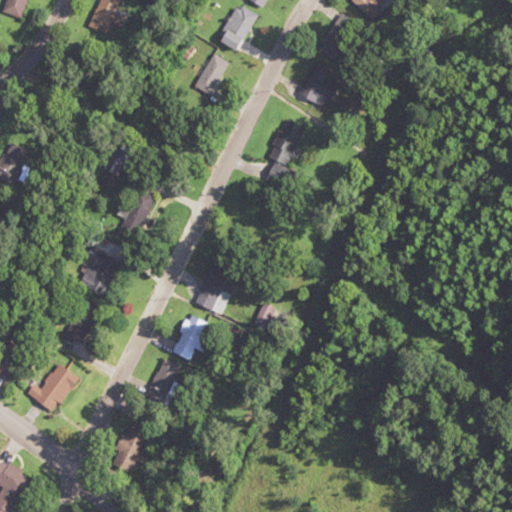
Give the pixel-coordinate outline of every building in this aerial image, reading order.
[(26,0),(5,0),(1,13),(20,20),(26,0)] [(98,0),(86,30),(113,40),(123,15),(114,12),(118,0),(98,0)] [(265,0),(245,0),(260,9),(265,0)] [(255,17),(237,6),(215,41),(234,52),(255,17)] [(228,65),(213,55),(192,86),(207,96),(228,65)] [(296,94),(316,107),(324,95),(331,100),(341,84),(315,66),(296,94)] [(266,159),(286,168),(304,128),(284,119),(266,159)] [(118,232),(137,239),(152,197),(133,191),(118,232)] [(118,261),(92,249),(76,283),(102,295),(118,261)] [(219,316),(224,303),(218,301),(228,277),(207,269),(192,304),(219,316)] [(97,309),(77,300),(61,337),(81,346),(97,309)] [(188,362),(206,327),(188,318),(171,353),(188,362)] [(182,370),(163,360),(149,387),(168,397),(182,370)] [(75,380),(57,364),(37,388),(33,384),(26,393),(48,412),(75,380)] [(133,438),(114,438),(114,472),(133,472),(133,438)] [(0,459),(0,487),(0,488),(0,511),(6,511),(28,476),(0,459)]
